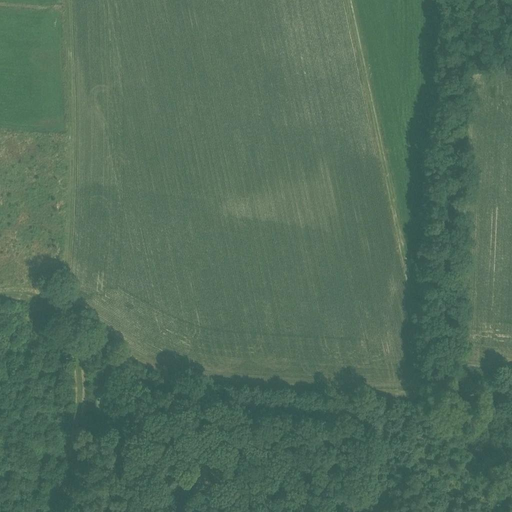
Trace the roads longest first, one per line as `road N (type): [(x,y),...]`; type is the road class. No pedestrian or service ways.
road 1 (track): [(56,511),(74,383),(55,297),(157,368),(432,391)]
road 2 (track): [(353,0),(432,391),(511,395)]
road 3 (track): [(0,299),(55,297),(78,183),(68,0)]
road 4 (track): [(355,511),(392,388)]
